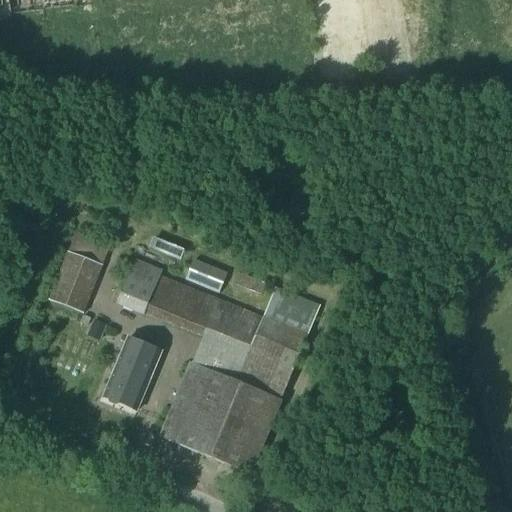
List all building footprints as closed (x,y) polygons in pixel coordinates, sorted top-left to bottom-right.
[(0,0),(0,22),(12,21),(11,17),(91,7),(89,0),(0,0)] [(76,234),(68,254),(67,254),(48,303),(83,316),(102,268),(110,247),(76,234)] [(191,366),(189,365),(158,440),(250,477),(307,338),(320,307),(305,301),(275,289),(262,320),(160,278),(162,273),(134,262),(116,307),(143,319),(144,317),(202,340),(192,365),(191,365),(191,366)] [(227,276),(193,262),(184,282),(218,296),(227,276)] [(234,287),(261,296),(265,285),(238,275),(234,287)] [(82,317),(79,325),(87,328),(90,320),(82,317)] [(135,413),(159,355),(126,341),(102,399),(107,401),(108,405),(114,407),(117,406),(135,413)]
